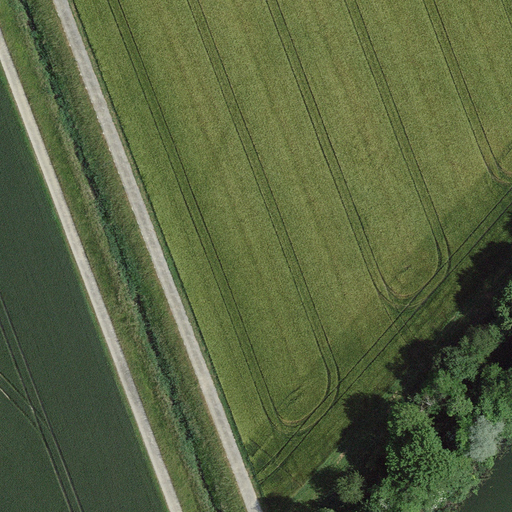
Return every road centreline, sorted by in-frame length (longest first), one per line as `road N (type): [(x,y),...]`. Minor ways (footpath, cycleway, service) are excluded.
road 1 (track): [(255,511),(60,0)]
road 2 (track): [(0,43),(176,511)]
